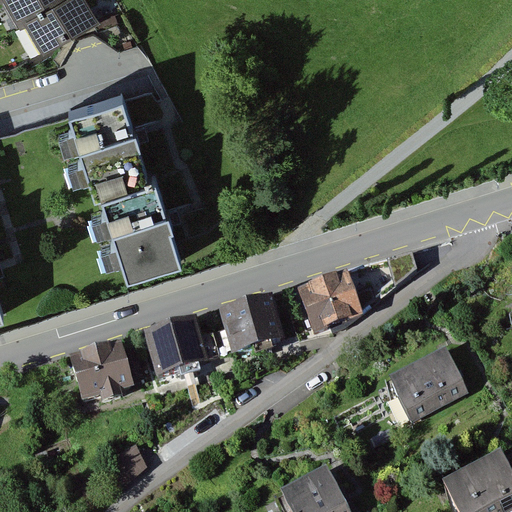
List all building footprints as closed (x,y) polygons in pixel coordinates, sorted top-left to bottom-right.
[(10,0),(24,24),(31,21),(67,0),(10,0)] [(67,0),(31,21),(47,50),(95,23),(82,0),(67,0)] [(123,93),(68,109),(95,195),(102,193),(149,178),(123,93)] [(156,176),(149,178),(102,193),(128,278),(182,261),(156,176)] [(104,272),(121,270),(119,252),(103,254),(104,272)] [(345,279),(347,284),(359,316),(379,299),(381,301),(417,275),(412,258),(345,279)] [(359,316),(347,284),(302,301),(315,335),(331,329),(333,334),(346,329),(344,324),(360,318),(359,316)] [(281,342),(270,307),(223,321),(228,336),(234,356),(254,350),(256,357),(272,352),(270,346),(281,342)] [(199,344),(195,330),(148,344),(159,380),(180,374),(181,380),(198,375),(196,368),(205,365),(199,344)] [(228,336),(214,340),(220,360),(234,356),(228,336)] [(214,340),(199,344),(205,365),(220,360),(214,340)] [(131,389),(120,353),(73,368),(84,403),(103,397),(105,403),(121,399),(119,392),(131,389)] [(412,424),(468,395),(447,355),(416,371),(418,375),(393,388),(412,424)] [(136,356),(125,359),(133,383),(144,380),(136,356)] [(146,469),(136,445),(105,469),(122,490),(146,469)] [(506,511),(511,509),(511,476),(501,456),(471,472),(474,477),(451,490),(462,510),(458,511),(506,511)] [(359,511),(349,494),(340,499),(329,478),(285,501),(290,511),(359,511)]
